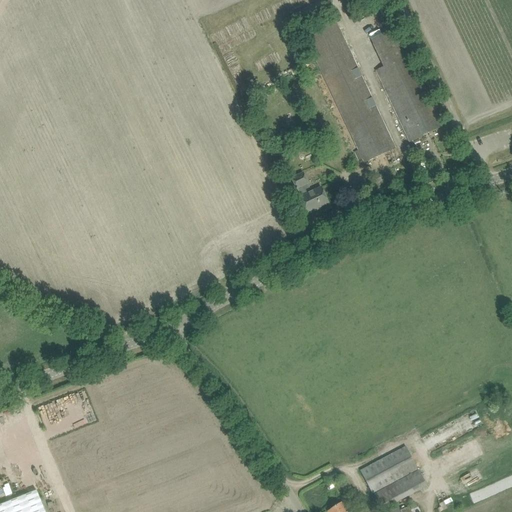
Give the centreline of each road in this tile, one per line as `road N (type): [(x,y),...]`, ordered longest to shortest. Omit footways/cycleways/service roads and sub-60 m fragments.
road 1 (tertiary): [(171,326),(392,215),(511,173)]
road 2 (unclassified): [(304,511),(171,326)]
road 3 (tertiary): [(171,326),(0,394)]
road 4 (track): [(0,276),(139,339)]
